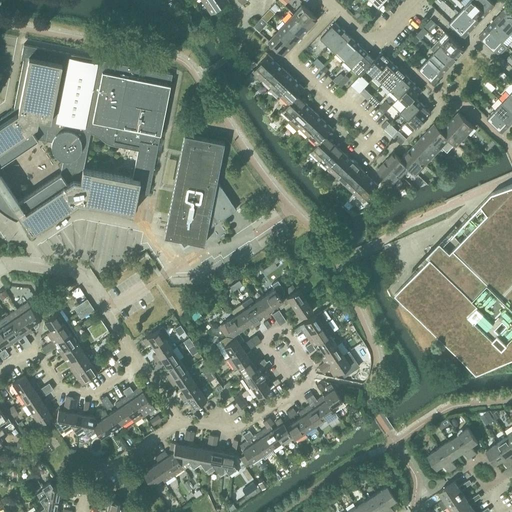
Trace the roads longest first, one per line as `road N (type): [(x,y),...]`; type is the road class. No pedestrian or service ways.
road 1 (residential): [(356,156),(379,132),(289,59),(334,8)]
road 2 (residential): [(0,370),(31,349),(58,387),(97,394),(141,365)]
road 3 (residential): [(114,326),(74,273),(0,269)]
road 4 (residential): [(298,393),(263,341),(286,330),(310,374)]
road 5 (residential): [(180,423),(92,480),(81,511)]
road 6 (residential): [(180,423),(234,431),(298,393)]
